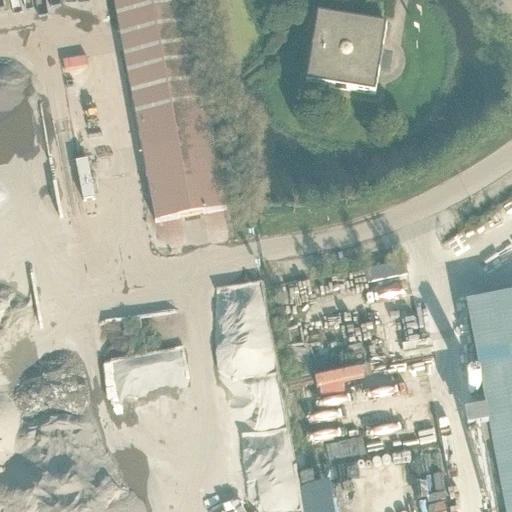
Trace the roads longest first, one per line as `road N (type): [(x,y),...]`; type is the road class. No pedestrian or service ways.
road 1 (unclassified): [(217,269),(372,232),(450,198),(511,154)]
road 2 (unknown): [(229,511),(194,273)]
road 3 (unknown): [(86,291),(67,315),(63,363),(106,511)]
